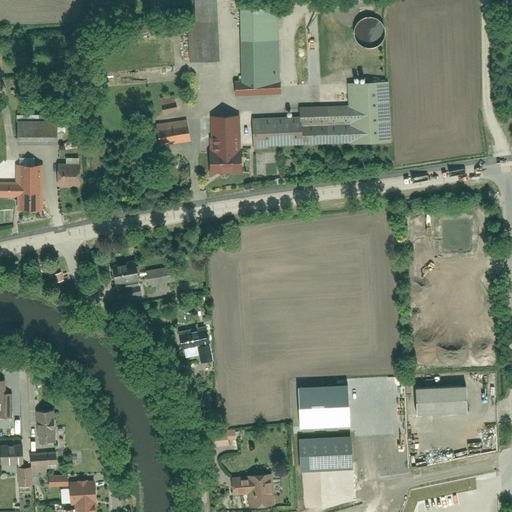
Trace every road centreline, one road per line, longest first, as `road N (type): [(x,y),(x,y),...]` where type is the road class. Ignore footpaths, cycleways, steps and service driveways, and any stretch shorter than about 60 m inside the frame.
road 1 (tertiary): [(62,237),(511,169)]
road 2 (residential): [(62,237),(82,292),(183,411),(196,511)]
road 3 (residential): [(114,511),(107,462),(88,416),(32,366),(0,352)]
road 4 (track): [(484,0),(485,108),(509,169)]
road 5 (unknown): [(370,499),(511,472)]
